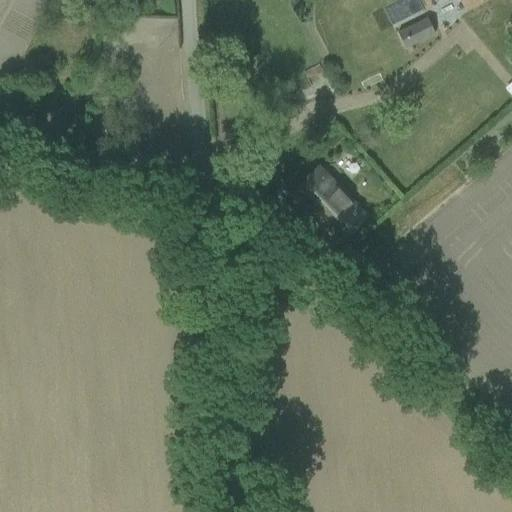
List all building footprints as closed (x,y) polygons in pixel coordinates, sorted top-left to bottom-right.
[(390,0),(370,8),(386,48),(421,34),(407,0),(390,0)] [(157,46),(116,51),(127,125),(168,119),(157,46)] [(511,65),(498,76),(511,94),(511,65)] [(291,99),(312,93),(305,67),(284,73),(291,99)] [(338,243),(364,219),(319,171),(293,195),(338,243)]
